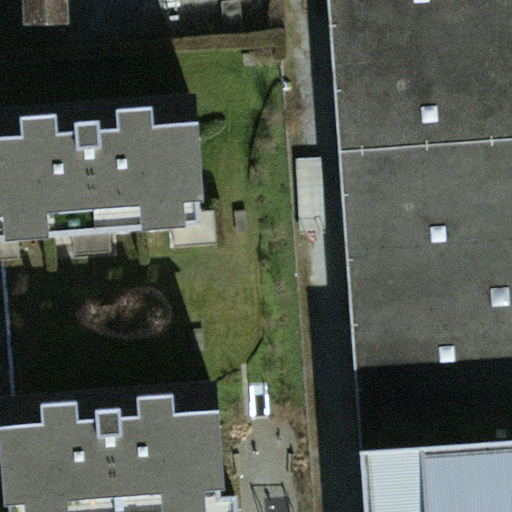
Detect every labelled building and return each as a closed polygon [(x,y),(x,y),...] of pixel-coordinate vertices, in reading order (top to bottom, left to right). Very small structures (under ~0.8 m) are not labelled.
[(52,0),(19,0),(19,41),(52,41),(52,0)] [(511,0),(321,0),(355,457),(511,445),(511,0)] [(0,121),(0,240),(194,226),(185,107),(0,121)] [(217,511),(212,404),(17,414),(22,511),(217,511)] [(511,511),(511,445),(355,457),(358,511),(511,511)]
